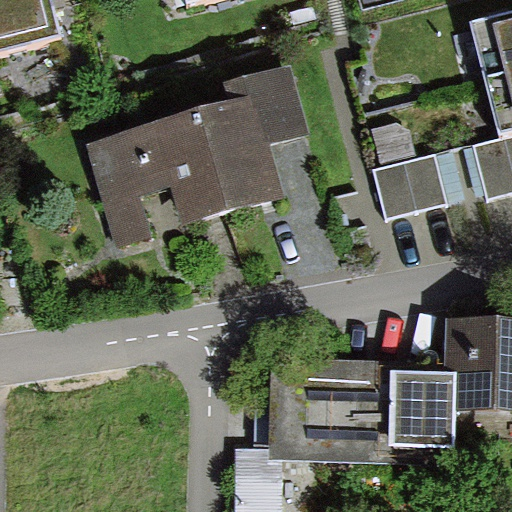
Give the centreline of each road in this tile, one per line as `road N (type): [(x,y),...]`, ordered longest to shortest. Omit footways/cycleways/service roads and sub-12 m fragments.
road 1 (residential): [(209,326),(511,276)]
road 2 (residential): [(0,351),(209,326)]
road 3 (residential): [(209,326),(210,511)]
